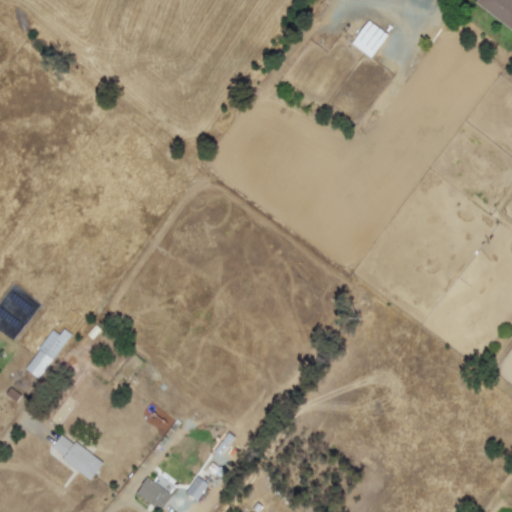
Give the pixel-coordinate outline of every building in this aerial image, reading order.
[(511,0),(476,0),(474,3),(511,30),(511,0)] [(351,45),(372,58),(386,33),(365,21),(351,45)] [(58,335),(52,330),(23,369),(37,379),(70,334),(63,329),(58,335)] [(49,449),(89,480),(101,465),(61,433),(49,449)] [(207,484),(196,476),(184,493),(196,501),(207,484)] [(135,493),(160,511),(171,496),(146,478),(135,493)]
